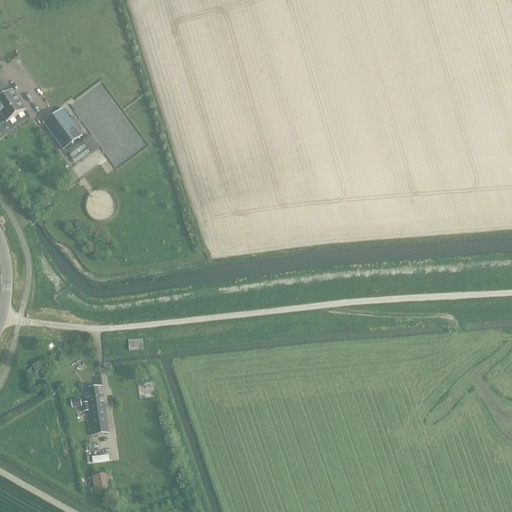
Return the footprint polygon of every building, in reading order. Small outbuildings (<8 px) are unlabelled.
[(0,113),(6,122),(6,123),(26,110),(25,110),(13,91),(13,90),(8,93),(0,80),(0,113)] [(63,110),(44,124),(63,151),(82,136),(72,122),(63,110)] [(83,146),(70,151),(74,160),(99,149),(93,135),(80,140),(83,146)] [(130,351),(145,349),(143,338),(129,339),(130,351)] [(44,369),(40,362),(32,367),(36,373),(44,369)] [(82,400),(72,401),(73,408),(83,406),(84,413),(88,412),(92,436),(108,434),(101,388),(90,389),(91,397),(90,397),(90,399),(86,399),(87,404),(82,404),(82,400)] [(92,477),(95,493),(111,490),(108,474),(92,477)]
